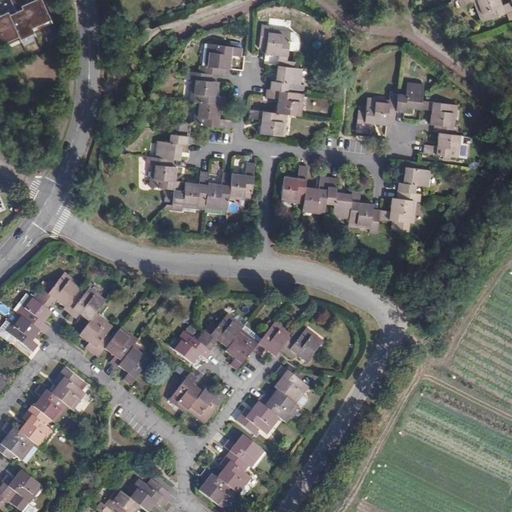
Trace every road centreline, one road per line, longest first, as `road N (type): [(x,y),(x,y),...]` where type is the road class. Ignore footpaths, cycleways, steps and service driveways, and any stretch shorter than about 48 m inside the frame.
road 1 (unclassified): [(287,511),(398,322)]
road 2 (unclassified): [(52,212),(128,254),(259,269)]
road 3 (tertiary): [(82,101),(37,210),(0,255)]
road 4 (track): [(336,511),(423,366)]
road 5 (tertiary): [(52,212),(86,131),(89,59)]
road 6 (unclassified): [(259,269),(342,283),(398,322)]
road 7 (track): [(402,332),(414,339),(428,373),(511,418)]
road 8 (residential): [(259,269),(272,148)]
